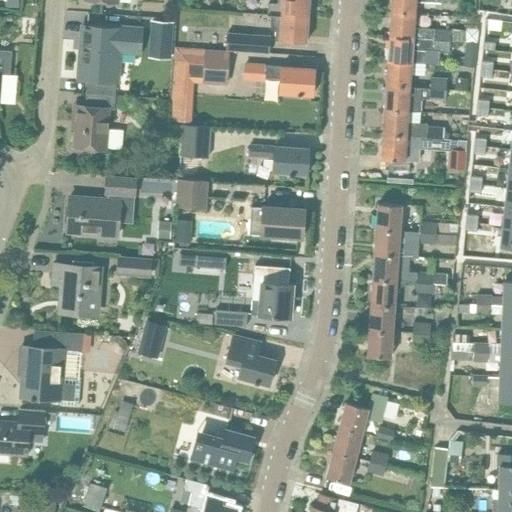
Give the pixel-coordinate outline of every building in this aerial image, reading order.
[(308,16),(309,0),(278,0),(279,3),(269,2),(268,14),(273,14),(308,16)] [(446,0),(392,0),(392,12),(416,14),(417,0),(446,2),(446,0)] [(390,37),(450,41),(451,30),(415,27),(416,14),(392,12),(390,37)] [(273,14),(272,26),(277,26),(276,40),(286,41),(306,42),(308,16),(273,14)] [(201,28),(219,28),(219,17),(201,17),(201,28)] [(142,52),(143,31),(121,29),(121,27),(103,25),(83,24),(79,80),(87,80),(86,93),(116,95),(119,51),(142,52)] [(270,52),(271,35),(227,32),(226,49),(270,52)] [(450,52),(450,41),(390,37),(388,61),(412,63),(412,62),(423,63),(424,50),(450,52)] [(483,40),(482,49),(494,50),(495,42),(483,40)] [(474,67),(477,43),(466,41),(464,66),(474,67)] [(9,74),(11,51),(0,49),(0,96),(2,73),(9,74)] [(227,85),(229,52),(205,51),(202,83),(227,85)] [(481,60),(480,68),(492,69),(493,61),(481,60)] [(410,87),(412,63),(388,61),(386,86),(410,87)] [(313,95),(315,68),(266,65),(266,64),(246,62),(244,80),(265,82),(265,78),(281,79),(280,93),(313,95)] [(480,68),(479,76),(491,77),(492,69),(480,68)] [(447,78),(431,77),(430,89),(446,90),(447,78)] [(410,87),(386,86),(385,110),(409,112),(409,111),(420,112),(421,99),(429,99),(429,98),(430,89),(410,87)] [(445,100),(446,90),(430,89),(429,98),(429,99),(445,100)] [(116,95),(86,93),(85,105),(77,105),(74,147),(106,150),(106,148),(122,149),(123,130),(108,129),(109,109),(115,109),(116,95)] [(477,98),(476,106),(488,107),(489,99),(477,98)] [(476,106),(475,114),(487,116),(488,107),(476,106)] [(443,138),(444,127),(428,126),(428,124),(408,123),(409,112),(385,110),(383,135),(407,137),(407,135),(426,137),(443,138)] [(209,157),(211,126),(182,124),(181,143),(180,155),(209,157)] [(409,173),(410,162),(405,162),(407,137),(383,135),(381,159),(389,160),(388,172),(409,173)] [(474,136),(473,145),(485,146),(486,138),(474,136)] [(442,149),(443,138),(426,137),(425,148),(442,149)] [(275,146),(250,145),(249,156),(274,157),(273,172),(290,173),(290,174),(294,175),(294,173),(307,174),(309,148),(275,146)] [(473,145),(472,153),(484,154),(485,146),(473,145)] [(470,175),(469,183),(481,184),(482,176),(470,175)] [(135,195),(136,179),(106,176),(105,198),(70,196),(67,231),(118,235),(121,194),(135,195)] [(206,209),(208,181),(178,178),(176,206),(206,209)] [(469,183),(468,191),(480,192),(481,184),(469,183)] [(401,230),(402,205),(378,203),(376,228),(401,230)] [(251,206),(249,233),(275,235),(275,238),(288,239),(289,236),(303,237),(305,209),(285,208),(263,206),(263,207),(251,206)] [(511,207),(504,207),(502,226),(511,226),(511,207)] [(466,213),(465,221),(477,223),(478,214),(466,213)] [(186,245),(189,220),(175,219),(172,243),(186,245)] [(449,234),(450,222),(420,221),(419,232),(437,233),(449,234)] [(465,221),(464,229),(476,231),(477,223),(465,221)] [(511,226),(502,226),(500,246),(511,247),(511,226)] [(436,243),(437,233),(419,232),(401,231),(401,230),(376,228),(374,255),(398,257),(410,257),(419,258),(420,242),(436,243)] [(199,266),(200,254),(180,253),(179,265),(199,266)] [(475,254),(474,268),(489,268),(490,255),(475,254)] [(417,273),(409,272),(410,257),(398,257),(374,255),(373,280),(396,281),(415,283),(433,284),(447,285),(447,274),(417,272),(417,273)] [(152,277),(153,259),(119,257),(118,274),(152,277)] [(96,315),(100,267),(53,263),(52,279),(63,280),(60,312),(80,313),(96,315)] [(394,306),(396,281),(373,280),(371,305),(394,306)] [(291,317),(293,284),(262,282),(261,299),(253,299),(251,314),(291,317)] [(502,296),(501,306),(511,306),(511,282),(502,282),(502,296)] [(432,295),(433,284),(415,283),(414,293),(432,295)] [(476,304),(476,305),(491,306),(491,304),(491,295),(476,294),(476,295),(476,302),(476,304)] [(393,332),(394,306),(371,305),(369,330),(393,332)] [(511,330),(511,306),(491,306),(476,305),(475,313),(501,314),(500,330),(511,330)] [(246,327),(247,312),(215,310),(214,324),(246,327)] [(213,325),(213,314),(197,313),(196,324),(213,325)] [(146,321),(141,338),(160,343),(165,326),(146,321)] [(430,323),(413,322),(412,333),(429,334),(430,323)] [(391,357),(393,332),(369,330),(367,356),(391,357)] [(511,354),(511,330),(500,330),(500,343),(474,342),(474,343),(469,343),(469,334),(454,334),(454,342),(453,342),(453,351),(451,351),(451,352),(511,354)] [(81,351),(83,333),(75,333),(54,331),(53,348),(21,346),(20,366),(23,367),(21,396),(41,398),(56,399),(56,404),(79,406),(81,380),(63,378),(65,350),(81,351)] [(429,345),(429,334),(412,333),(412,344),(429,345)] [(122,354),(128,350),(128,344),(122,335),(116,334),(110,339),(109,345),(116,354),(122,354)] [(269,385),(276,360),(258,355),(261,342),(242,337),(233,335),(226,363),(241,367),(239,377),(250,380),(269,385)] [(511,378),(511,354),(451,352),(451,359),(473,360),(473,361),(499,362),(498,377),(511,378)] [(145,405),(190,416),(197,389),(133,373),(130,384),(149,389),(145,405)] [(473,376),(472,385),(498,387),(497,401),(510,402),(511,401),(511,378),(498,377),(488,376),(488,375),(473,374),(473,376)] [(363,433),(367,418),(382,422),(389,396),(374,392),(369,408),(346,402),(339,427),(363,433)] [(125,431),(133,405),(121,401),(118,412),(114,411),(109,426),(125,431)] [(43,436),(45,410),(20,408),(19,423),(0,421),(0,451),(27,454),(29,434),(43,436)] [(249,461),(255,437),(240,433),(241,429),(226,425),(222,437),(203,432),(195,460),(234,470),(237,458),(249,461)] [(392,441),(394,430),(378,426),(375,436),(392,441)] [(356,458),(363,433),(339,427),(333,451),(356,458)] [(460,463),(462,441),(449,440),(448,448),(435,447),(431,487),(444,489),(447,461),(460,463)] [(386,465),(389,454),(372,450),(369,461),(386,465)] [(350,482),(356,458),(333,451),(326,476),(350,482)] [(511,490),(511,453),(497,453),(497,466),(499,466),(499,490),(511,490)] [(383,476),(386,465),(369,461),(367,472),(383,476)] [(235,511),(237,507),(223,503),(224,499),(208,495),(210,485),(187,479),(184,490),(192,492),(188,505),(204,509),(203,511),(235,511)] [(92,481),(84,507),(99,511),(107,486),(92,481)] [(511,511),(511,490),(499,490),(498,500),(492,500),(491,511),(511,511)] [(312,505),(310,511),(356,511),(358,504),(320,493),(316,506),(312,505)]
